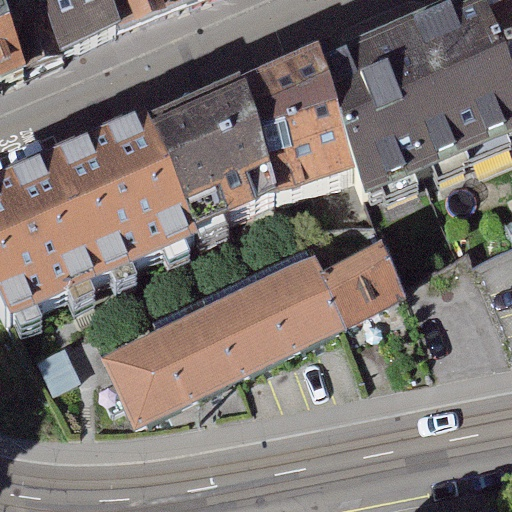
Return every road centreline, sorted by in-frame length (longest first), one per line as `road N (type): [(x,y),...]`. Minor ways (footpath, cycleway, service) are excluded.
road 1 (residential): [(0,144),(351,0)]
road 2 (secondary): [(0,493),(104,504),(271,477)]
road 3 (secondary): [(271,477),(511,429)]
